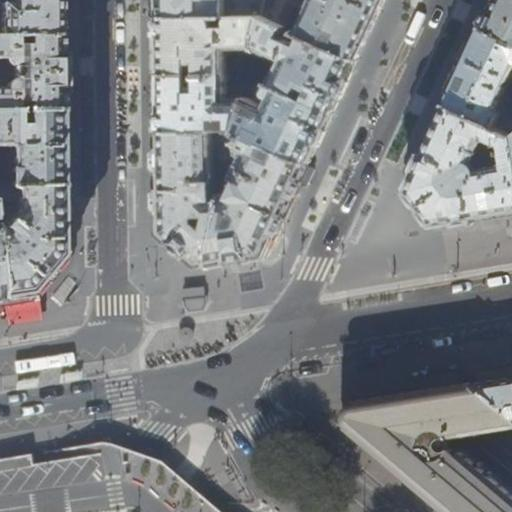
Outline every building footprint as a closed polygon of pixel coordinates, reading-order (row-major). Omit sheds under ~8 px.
[(14,0),(14,3),(2,4),(1,36),(60,36),(59,0),(14,0)] [(159,0),(160,17),(264,15),(267,0),(159,0)] [(267,0),(264,15),(264,17),(357,60),(378,16),(383,4),(384,0),(267,0)] [(511,0),(495,0),(483,28),(511,40),(511,0)] [(264,17),(264,15),(160,17),(160,47),(160,74),(229,73),(228,47),(257,47),(264,17)] [(357,60),(264,17),(257,47),(282,60),(271,83),(333,112),(353,68),(357,60)] [(511,40),(483,28),(466,63),(447,105),(499,128),(505,115),(501,113),(497,105),(511,72),(511,40)] [(0,111),(61,111),(61,109),(60,74),(60,36),(1,36),(0,36),(0,111)] [(229,98),(229,73),(160,74),(161,105),(161,132),(239,133),(246,99),(229,98)] [(266,107),(246,99),(239,133),(309,164),(312,157),(333,112),(271,83),(269,87),(270,89),(268,94),(271,96),(266,107)] [(511,133),(499,128),(447,105),(438,123),(427,148),(406,192),(434,228),(474,221),(511,214),(511,133)] [(61,111),(0,111),(0,145),(9,146),(12,149),(12,168),(10,168),(10,179),(0,179),(0,187),(62,186),(61,146),(61,111)] [(235,151),(239,133),(161,132),(161,176),(162,193),(162,233),(175,244),(201,266),(210,264),(224,198),(216,198),(216,185),(227,185),(232,162),(235,151)] [(309,164),(239,133),(235,151),(246,156),(242,166),(232,162),(227,185),(224,198),(210,264),(237,260),(251,257),(266,255),(276,234),(298,188),(309,164)] [(62,186),(0,187),(0,201),(17,201),(17,210),(2,228),(0,227),(0,289),(1,299),(2,298),(30,294),(44,277),(62,256),(62,224),(62,186)] [(30,294),(2,298),(4,310),(32,305),(51,282),(44,277),(30,294)] [(212,301),(189,300),(189,307),(193,313),(207,313),(212,308),(212,301)] [(64,382),(65,382),(68,381),(75,381),(79,380),(82,380),(84,379),(85,377),(86,370),(86,369),(84,369),(82,370),(77,370),(71,371),(67,372),(66,373),(65,374),(64,380),(64,382)] [(20,390),(21,390),(24,389),(31,388),(35,388),(38,387),(40,386),(41,385),(42,378),(42,377),(41,376),(40,376),(38,377),(33,378),(27,379),(23,379),(21,380),(20,382),(20,388),(20,390)] [(511,376),(475,382),(511,413),(511,376)] [(356,435),(447,511),(511,511),(511,491),(464,451),(460,455),(453,448),(454,445),(454,441),(452,438),(453,437),(449,433),(456,425),(462,429),(511,421),(511,413),(475,382),(460,385),(397,395),(355,402),(343,417),(343,420),(346,424),(356,435)] [(44,441),(45,441),(48,439),(55,439),(59,439),(62,438),(64,437),(65,435),(66,429),(66,427),(65,427),(64,427),(62,428),(57,429),(50,429),(47,430),(45,431),(44,432),(44,439),(44,440),(44,441)]
